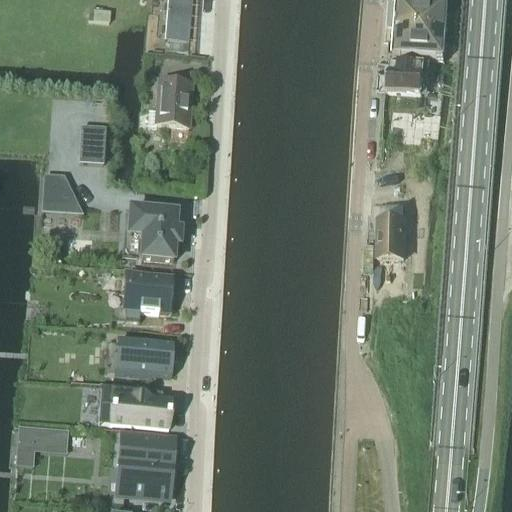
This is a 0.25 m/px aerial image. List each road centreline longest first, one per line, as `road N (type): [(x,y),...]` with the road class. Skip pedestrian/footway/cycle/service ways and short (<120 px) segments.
road 1 (primary): [(446,511),(487,0)]
road 2 (unclassified): [(194,511),(225,0)]
road 3 (primary): [(477,511),(511,108)]
road 4 (residential): [(351,385),(371,0)]
road 5 (primary): [(351,385),(378,424),(390,511)]
road 6 (residential): [(344,511),(351,385)]
